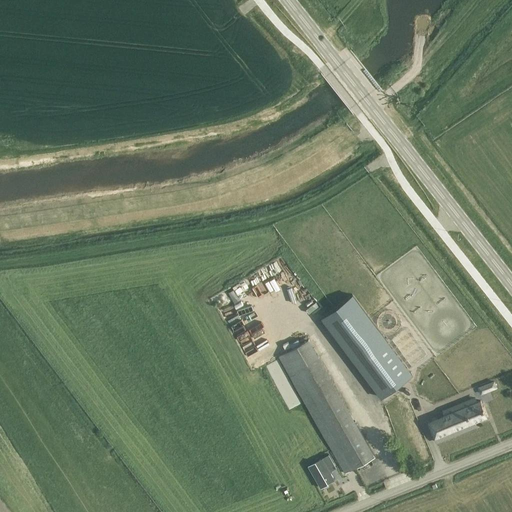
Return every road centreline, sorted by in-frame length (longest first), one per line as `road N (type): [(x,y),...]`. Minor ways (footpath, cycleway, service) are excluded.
road 1 (track): [(0,225),(250,182),(300,167),(360,117)]
road 2 (secondary): [(511,285),(286,0)]
road 3 (unclassified): [(353,511),(511,446)]
